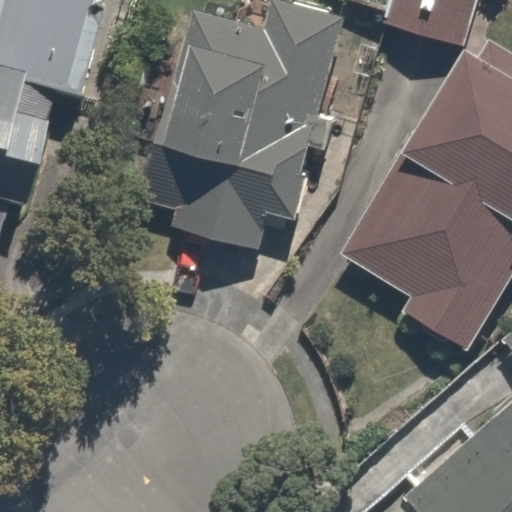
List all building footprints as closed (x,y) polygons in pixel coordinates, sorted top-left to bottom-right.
[(0,0),(0,219),(46,92),(62,98),(97,0),(0,0)] [(250,0),(244,20),(186,0),(175,0),(119,161),(138,167),(128,196),(159,207),(153,226),(245,257),(330,10),(300,0),(250,0)] [(455,0),(320,0),(441,41),(455,0)] [(380,307),(449,347),(511,237),(511,69),(449,34),(327,248),(393,285),(380,307)] [(511,321),(495,338),(511,355),(511,321)] [(511,511),(511,378),(509,376),(356,511),(511,511)]
